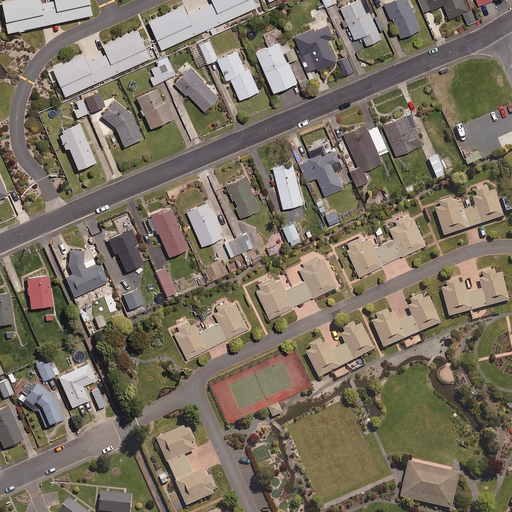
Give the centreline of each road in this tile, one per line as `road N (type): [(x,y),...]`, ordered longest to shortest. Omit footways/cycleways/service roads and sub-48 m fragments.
road 1 (residential): [(0,244),(511,20)]
road 2 (residential): [(511,247),(468,251),(213,365),(197,387)]
road 3 (residential): [(197,387),(25,472)]
road 4 (residential): [(197,387),(250,511)]
